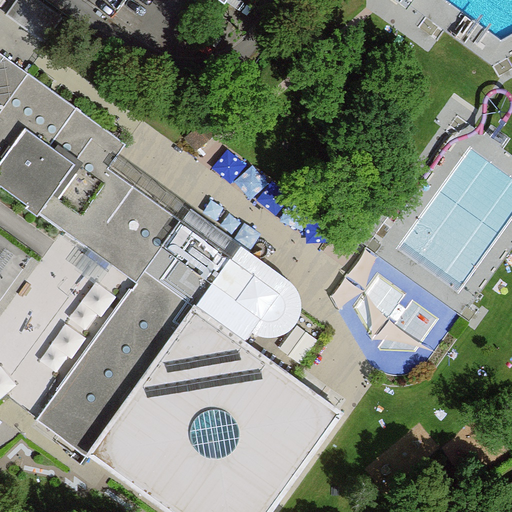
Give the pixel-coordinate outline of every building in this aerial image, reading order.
[(51,146),(78,108),(29,74),(0,52),(0,146),(8,152),(26,127),(51,146)] [(76,165),(40,212),(64,229),(137,283),(134,289),(182,325),(196,307),(246,343),(262,320),(268,322),(276,321),(283,316),(287,308),(287,299),(282,292),(232,260),(182,220),(109,168),(126,146),(78,108),(51,146),(76,165)] [(26,127),(8,152),(0,163),(0,183),(40,212),(76,165),(51,146),(26,127)] [(268,511),(341,412),(246,343),(196,307),(182,325),(134,289),(132,287),(38,419),(172,511),(268,511)] [(283,344),(303,360),(321,336),(301,321),(283,344)]
